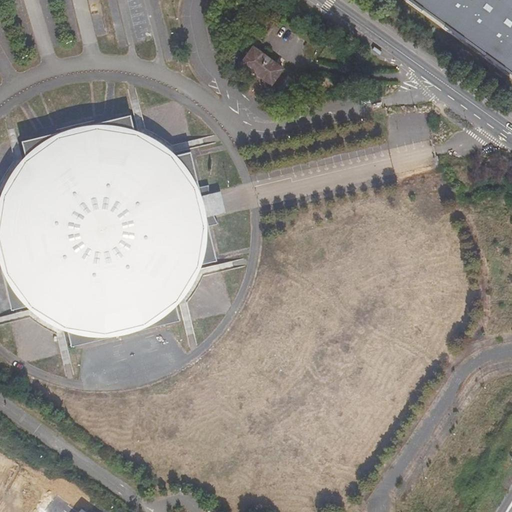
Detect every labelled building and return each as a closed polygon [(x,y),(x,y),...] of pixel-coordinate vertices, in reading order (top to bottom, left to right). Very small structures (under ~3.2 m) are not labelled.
[(511,0),(409,0),(511,75),(511,0)] [(331,39),(338,29),(328,22),(321,31),(331,39)] [(273,86),(284,71),(252,49),(242,63),(273,86)] [(162,146),(142,136),(137,134),(132,118),(23,145),(27,159),(13,178),(0,201),(0,251),(15,313),(16,313),(29,309),(37,317),(55,328),(69,334),(72,349),(182,323),(179,308),(198,281),(203,267),(218,265),(208,220),(203,199),(192,156),(178,159),(162,146)] [(221,196),(203,199),(208,220),(227,216),(224,205),(221,196)]
